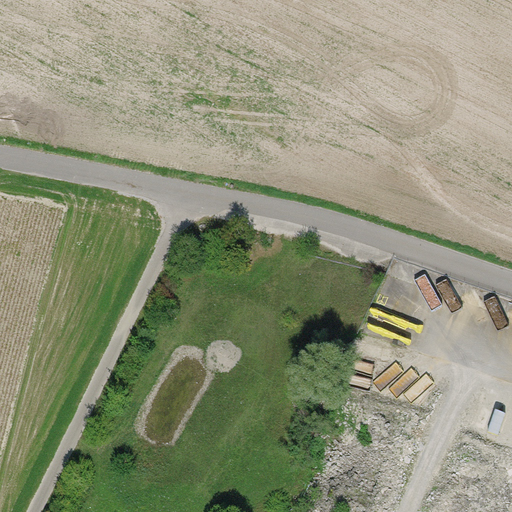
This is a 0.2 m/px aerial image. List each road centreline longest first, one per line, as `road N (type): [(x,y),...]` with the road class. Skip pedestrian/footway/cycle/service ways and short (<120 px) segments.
road 1 (unclassified): [(0,155),(348,224),(511,281)]
road 2 (track): [(35,511),(169,236),(180,192)]
